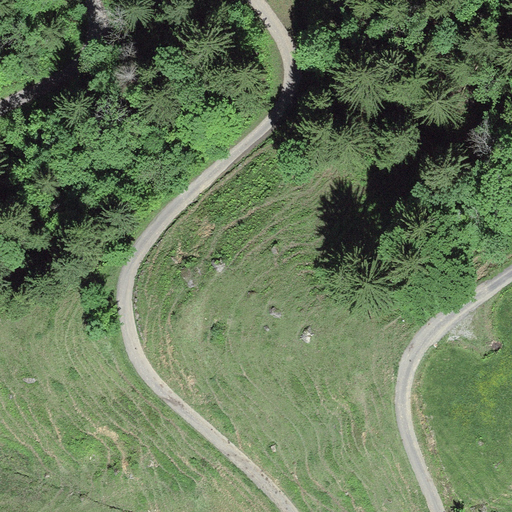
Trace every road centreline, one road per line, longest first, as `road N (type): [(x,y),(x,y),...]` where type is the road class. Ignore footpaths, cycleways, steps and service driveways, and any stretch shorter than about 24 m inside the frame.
road 1 (track): [(254,0),(289,64),(285,99),(160,221),(125,278),(122,302),(149,377),(288,511)]
road 2 (track): [(437,511),(404,421),(407,369),(445,317),(511,275)]
road 3 (track): [(0,102),(90,60),(99,34),(91,0)]
